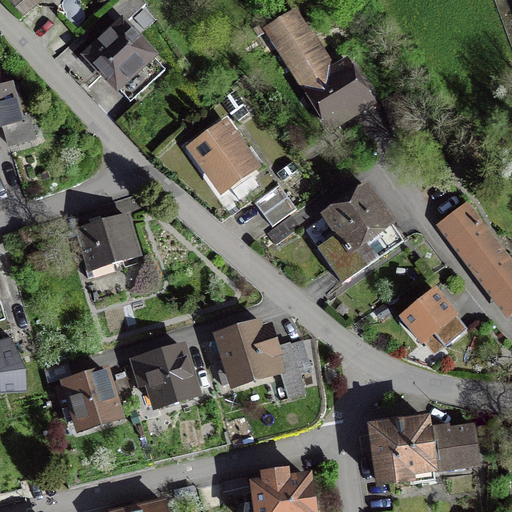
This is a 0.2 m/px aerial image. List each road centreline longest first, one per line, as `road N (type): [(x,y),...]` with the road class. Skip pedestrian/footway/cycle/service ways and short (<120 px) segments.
road 1 (residential): [(342,433),(32,511)]
road 2 (residential): [(366,357),(136,168)]
road 3 (residential): [(136,168),(0,24)]
road 4 (residential): [(511,335),(382,187)]
road 5 (residential): [(511,400),(453,391),(366,357)]
road 6 (residential): [(136,168),(96,191),(0,221)]
